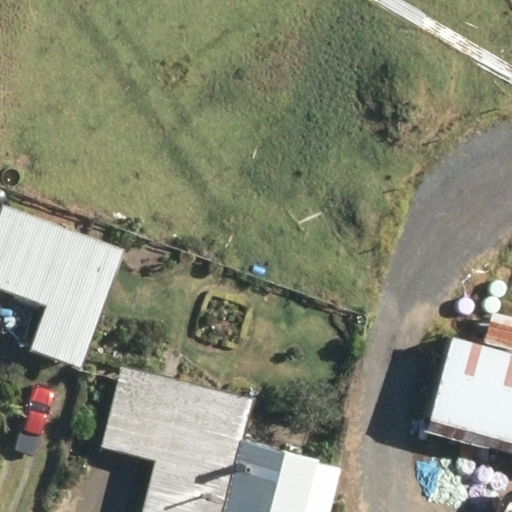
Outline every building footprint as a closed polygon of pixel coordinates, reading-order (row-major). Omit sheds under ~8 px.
[(0,198),(0,278),(46,295),(30,338),(70,352),(111,239),(75,226),(0,198)] [(0,296),(0,329),(27,337),(35,306),(0,296)] [(156,322),(93,309),(86,345),(149,358),(156,322)] [(423,424),(511,447),(511,316),(488,310),(480,339),(448,330),(423,424)] [(160,452),(144,511),(322,511),(336,459),(227,432),(237,388),(123,360),(103,438),(160,452)]
